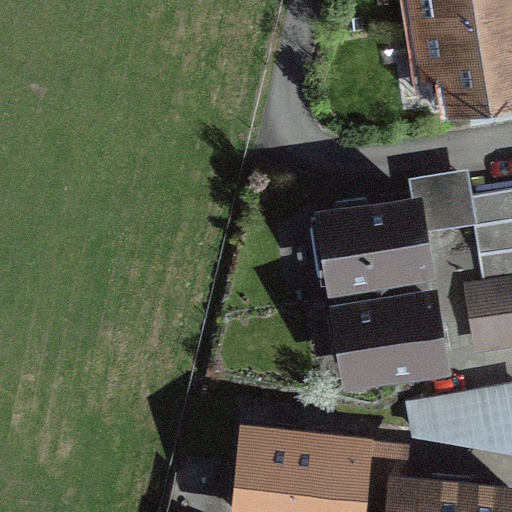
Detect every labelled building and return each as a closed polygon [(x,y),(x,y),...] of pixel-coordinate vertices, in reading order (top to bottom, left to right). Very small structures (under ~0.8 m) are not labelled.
[(511,0),(417,0),(422,24),(511,9),(511,0)] [(511,9),(422,24),(429,71),(441,69),(450,76),(454,103),(511,93),(511,9)] [(474,223),(511,217),(511,186),(469,194),(474,223)] [(311,217),(321,281),(337,279),(339,294),(399,284),(396,269),(425,265),(415,200),(367,208),(365,196),(335,201),(337,213),(311,217)] [(475,276),(471,215),(437,217),(441,278),(475,276)] [(511,217),(474,223),(479,253),(511,247),(511,217)] [(511,247),(479,253),(484,282),(511,277),(511,247)] [(474,284),(483,344),(511,339),(511,277),(484,282),(474,284)] [(399,284),(339,294),(351,373),(440,359),(430,294),(401,299),(399,284)] [(511,383),(420,389),(423,440),(511,435),(511,383)] [(218,440),(222,420),(191,414),(188,435),(218,440)] [(348,511),(355,449),(324,445),(326,428),(252,420),(242,511),(348,511)] [(511,511),(511,493),(403,483),(399,511),(511,511)]
